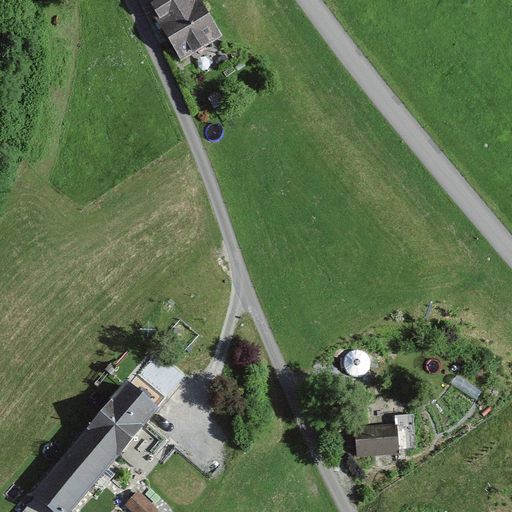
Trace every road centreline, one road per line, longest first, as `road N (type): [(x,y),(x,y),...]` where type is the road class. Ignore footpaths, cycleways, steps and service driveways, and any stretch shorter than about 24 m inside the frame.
road 1 (residential): [(130,0),(236,275),(351,511)]
road 2 (unclassified): [(511,258),(368,87),(307,0)]
road 3 (track): [(247,299),(190,429)]
